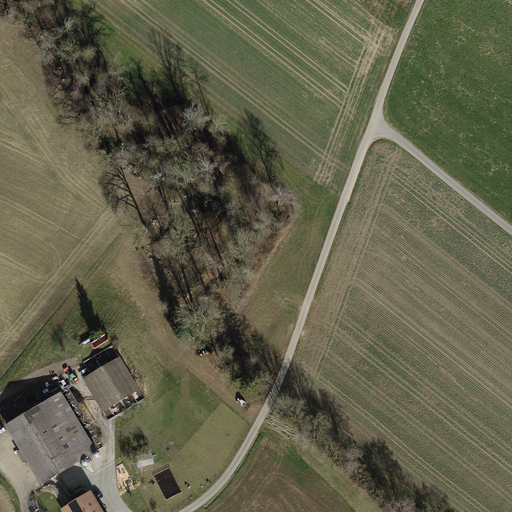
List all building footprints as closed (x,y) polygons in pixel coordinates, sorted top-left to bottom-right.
[(82,366),(88,376),(114,361),(108,349),(82,366)] [(88,376),(83,379),(103,411),(138,390),(119,358),(114,361),(88,376)] [(31,412),(5,428),(40,487),(96,454),(60,395),(31,412)] [(0,409),(0,419),(5,428),(31,412),(21,396),(0,409)] [(96,511),(88,497),(67,510),(68,511),(96,511)]
